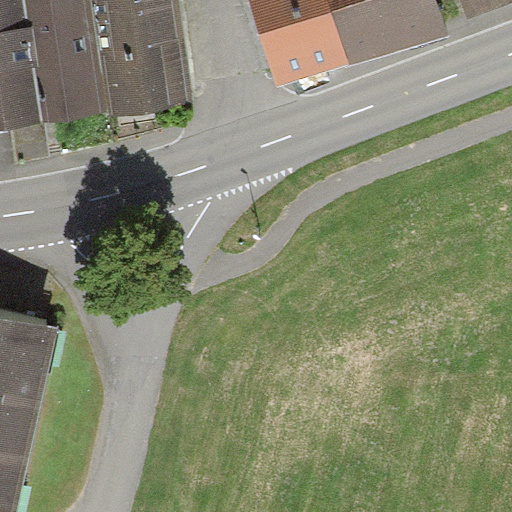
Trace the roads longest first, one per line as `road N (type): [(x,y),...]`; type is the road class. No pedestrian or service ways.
road 1 (tertiary): [(511,54),(212,165)]
road 2 (residential): [(104,511),(123,441),(133,322)]
road 3 (residential): [(133,322),(205,212),(212,165)]
road 4 (tertiary): [(212,165),(50,208)]
road 5 (residential): [(133,322),(50,208)]
